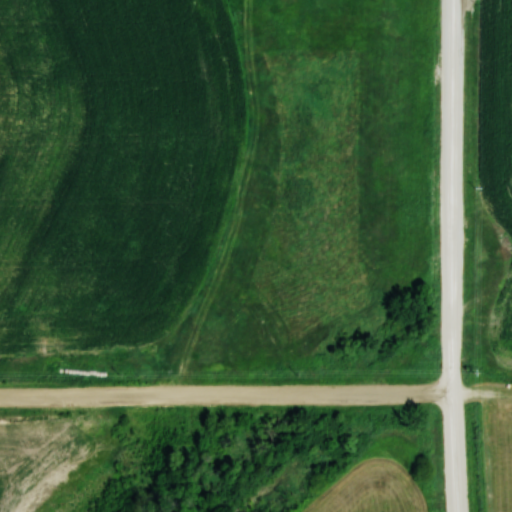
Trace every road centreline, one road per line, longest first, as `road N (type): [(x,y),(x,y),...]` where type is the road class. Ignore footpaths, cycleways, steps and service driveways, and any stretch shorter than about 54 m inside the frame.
road 1 (tertiary): [(458,511),(455,0)]
road 2 (residential): [(452,394),(0,397)]
